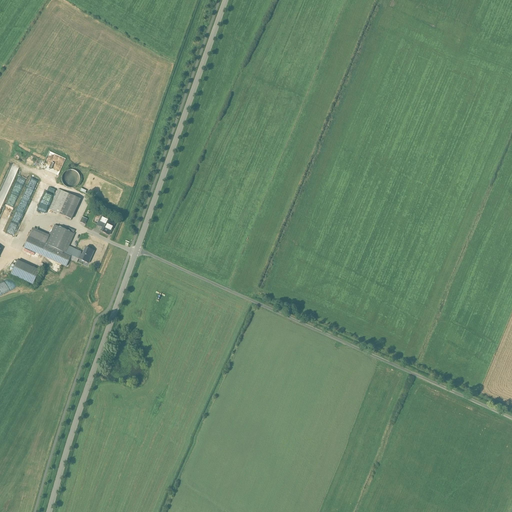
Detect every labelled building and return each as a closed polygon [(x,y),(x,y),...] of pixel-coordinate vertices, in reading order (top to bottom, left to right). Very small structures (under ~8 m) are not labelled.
[(71,170),(69,170),(68,170),(66,171),(65,172),(64,173),(63,174),(62,175),(62,176),(62,177),(62,178),(62,179),(62,180),(62,181),(62,182),(63,183),(63,184),(64,185),(64,186),(65,186),(66,187),(67,187),(68,188),(70,188),(71,188),(72,188),(73,188),(74,187),(76,187),(77,186),(77,185),(78,185),(78,184),(79,183),(79,182),(79,181),(80,180),(80,179),(80,178),(80,177),(79,176),(79,175),(78,174),(77,173),(77,172),(76,172),(75,171),(74,170),(72,170),(71,170)] [(80,199),(58,189),(49,209),(71,219),(80,199)] [(114,224),(107,220),(107,219),(105,218),(102,224),(104,225),(100,231),(109,235),(114,224)] [(66,231),(54,225),(49,236),(46,242),(45,244),(65,253),(68,247),(74,234),(73,234),(74,231),(68,228),(66,231)] [(49,236),(32,228),(29,235),(46,242),(49,236)] [(46,242),(29,235),(23,248),(63,266),(66,267),(69,259),(71,256),(65,253),(45,244),(46,242)] [(74,249),(68,247),(65,253),(71,256),(73,251),(74,249)] [(86,247),(82,255),(73,251),(71,256),(69,259),(77,263),(78,259),(88,264),(94,251),(86,247)] [(33,269),(17,261),(11,275),(27,282),(33,269)] [(39,271),(33,269),(27,282),(33,285),(39,271)]
